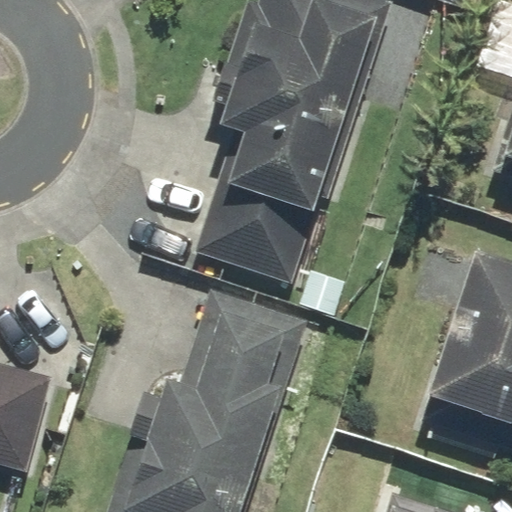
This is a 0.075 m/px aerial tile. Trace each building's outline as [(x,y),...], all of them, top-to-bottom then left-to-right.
[(303,285),(396,1),(394,0),(262,0),(262,1),(259,0),(252,0),(221,98),(235,103),(228,125),(241,129),(201,252),(303,285)] [(511,116),(496,168),(511,172),(511,116)] [(511,256),(485,247),(426,427),(511,455),(511,256)] [(249,511),(309,321),(214,291),(187,379),(177,376),(170,397),(149,391),(111,511),(249,511)] [(0,462),(29,470),(56,375),(0,358),(0,462)] [(367,511),(367,485),(310,485),(310,511),(367,511)] [(467,511),(397,489),(389,511),(467,511)]
